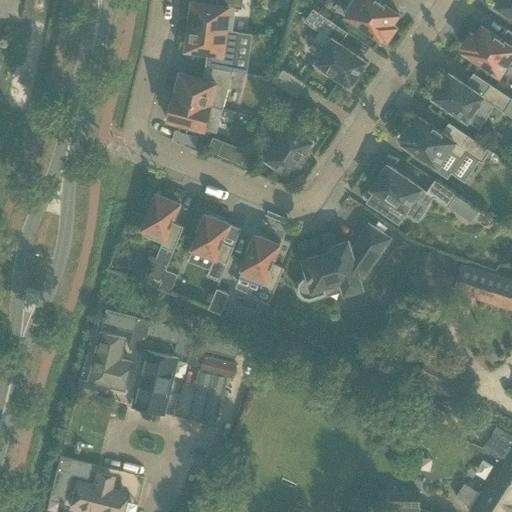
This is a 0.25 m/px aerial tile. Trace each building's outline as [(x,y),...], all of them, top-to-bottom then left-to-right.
[(217,0),(217,5),(191,1),(189,16),(191,16),(190,25),(238,32),(233,31),(236,9),(242,9),(243,0),(217,0)] [(356,0),(346,16),(381,39),(383,37),(387,39),(396,26),(392,23),(398,13),(378,0),(356,0)] [(511,0),(499,0),(495,6),(511,17),(511,0)] [(313,8),(304,21),(319,31),(314,39),(326,47),(316,62),(350,85),(357,75),(360,75),(366,66),(365,62),(366,61),(340,43),(348,32),(335,23),(313,8)] [(238,32),(190,25),(186,49),(207,52),(206,65),(233,71),(238,32)] [(511,46),(482,26),(475,36),(471,33),(462,46),(466,49),(464,51),(499,75),(509,61),(511,62),(511,46)] [(233,71),(206,65),(202,78),(178,72),(174,86),(177,87),(174,96),(223,109),(233,71)] [(296,97),(305,84),(283,69),(274,82),(296,97)] [(494,105),(511,117),(511,98),(490,84),(482,95),(450,73),(449,75),(445,75),(439,84),(440,87),(433,97),(467,120),(477,105),(489,113),(494,105)] [(223,109),(174,96),(172,104),(170,104),(166,118),(210,130),(216,107),(223,109)] [(409,124),(400,138),(404,140),(403,143),(436,166),(434,169),(447,178),(450,175),(461,158),(466,151),(482,162),(490,150),(468,135),(461,145),(442,132),(420,117),(413,127),(409,124)] [(300,164),(299,161),(313,141),(289,125),(266,158),(290,175),(290,173),(294,173),(300,164)] [(218,154),(242,164),(248,151),(223,141),(218,154)] [(375,191),(368,202),(398,222),(405,212),(416,196),(428,205),(433,197),(448,207),(457,194),(434,179),(427,191),(388,165),(387,166),(383,167),(377,175),(378,179),(372,189),(375,191)] [(180,203),(156,194),(155,197),(152,196),(146,211),(149,212),(140,234),(162,243),(148,276),(161,281),(166,269),(183,227),(172,222),(180,203)] [(193,248),(187,261),(210,270),(208,274),(220,280),(224,272),(234,247),(222,242),(230,224),(207,214),(205,218),(202,217),(196,232),(199,233),(193,248)] [(310,298),(326,293),(324,286),(342,281),(345,292),(362,287),(360,281),(389,238),(369,225),(351,251),(348,241),(331,246),(333,251),(304,260),(309,277),(303,278),(300,282),(298,288),(300,293),(304,297),(310,298)] [(272,263),(280,244),(256,235),(255,238),(252,237),(246,252),(249,253),(240,275),(262,283),(261,287),(274,292),(284,267),(272,263)] [(454,289),(511,306),(511,280),(462,265),(454,289)] [(166,269),(161,281),(158,289),(170,293),(178,274),(166,269)] [(217,288),(208,309),(221,314),(229,294),(217,288)] [(106,309),(103,323),(103,324),(133,332),(129,348),(144,352),(148,335),(151,320),(106,309)] [(182,327),(151,320),(148,335),(178,343),(176,353),(189,356),(188,363),(195,331),(182,327)] [(100,330),(88,378),(126,387),(132,360),(122,358),(127,337),(100,330)] [(195,331),(188,363),(202,366),(205,350),(236,358),(240,342),(209,334),(195,331)] [(351,372),(357,358),(333,348),(327,363),(351,372)] [(179,359),(149,352),(134,410),(164,418),(179,359)] [(233,376),(236,362),(205,355),(201,368),(233,376)] [(427,356),(417,378),(462,400),(473,379),(427,356)] [(217,421),(228,375),(200,368),(189,414),(217,421)] [(99,397),(102,383),(81,378),(78,392),(99,397)] [(439,429),(446,413),(420,402),(414,419),(439,429)] [(511,442),(495,431),(484,448),(503,461),(503,460),(511,465),(511,442)] [(59,455),(56,469),(48,500),(63,504),(71,474),(87,478),(91,463),(59,455)] [(477,474),(488,479),(495,464),(484,459),(477,474)] [(511,465),(503,460),(503,461),(482,494),(465,483),(456,497),(473,509),(470,511),(511,511),(511,465)] [(114,477),(94,472),(92,482),(75,478),(68,508),(83,511),(121,511),(126,493),(111,489),(114,477)] [(379,489),(378,506),(418,508),(419,490),(379,489)]
